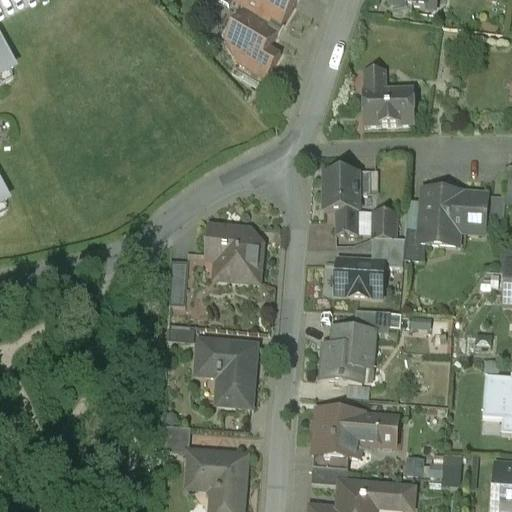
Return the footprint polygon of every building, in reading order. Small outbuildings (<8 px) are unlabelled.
[(235,0),(248,7),(242,17),(240,16),(234,27),(234,31),(234,32),(230,33),(224,44),(225,46),(238,68),(266,84),(281,59),(270,52),(300,0),(235,0)] [(390,0),(389,8),(435,14),(435,12),(431,12),(432,0),(390,0)] [(0,78),(7,75),(10,81),(11,80),(8,74),(12,72),(0,49),(0,78)] [(385,76),(363,76),(364,97),(386,96),(385,76)] [(364,97),(363,97),(364,131),(413,130),(412,96),(386,96),(364,97)] [(371,177),(359,177),(359,178),(359,200),(371,200),(371,177)] [(359,178),(324,178),(324,217),(336,217),(336,241),(358,241),(358,217),(359,217),(359,200),(359,178)] [(462,198),(424,196),(421,237),(420,251),(427,252),(444,253),(445,238),(485,241),(487,203),(462,201),(462,198)] [(396,218),(374,218),(373,246),(395,246),(396,218)] [(249,239),(209,235),(206,262),(209,263),(209,258),(224,259),(222,282),(218,282),(218,284),(256,288),(260,253),(249,239)] [(421,237),(407,236),(406,247),(404,267),(425,269),(427,252),(420,251),(421,237)] [(373,246),(372,270),(384,270),(384,274),(404,275),(404,267),(406,247),(395,246),(373,246)] [(511,257),(501,257),(500,280),(508,280),(508,272),(511,272),(511,257)] [(187,268),(169,268),(167,312),(183,312),(187,268)] [(372,270),(339,268),(337,302),(382,304),(384,274),(384,270),(372,270)] [(391,320),(356,318),(355,336),(376,338),(376,340),(388,342),(391,320)] [(195,335),(166,332),(166,347),(194,349),(195,335)] [(355,336),(334,335),(333,353),(324,352),(321,388),(362,393),(362,391),(359,390),(361,376),(372,377),(376,340),(376,338),(355,336)] [(255,352),(201,348),(197,380),(220,383),(218,412),(250,414),(255,352)] [(511,385),(486,384),(483,425),(503,427),(511,427),(511,385)] [(362,421),(318,417),(314,462),(318,462),(350,465),(353,465),(354,451),(395,454),(398,427),(362,424),(362,421)] [(511,427),(503,427),(502,440),(511,440),(511,427)] [(190,435),(163,433),(162,448),(189,450),(190,435)] [(242,511),(246,464),(188,459),(185,494),(219,497),(218,511),(242,511)] [(447,460),(447,492),(467,492),(467,460),(447,460)] [(350,465),(318,462),(317,476),(348,479),(350,465)] [(428,481),(428,465),(411,464),(411,481),(428,481)] [(317,476),(313,476),(312,492),(340,494),(346,495),(347,491),(348,479),(317,476)] [(511,511),(511,477),(496,476),(493,511),(511,511)] [(346,495),(340,494),(338,511),(412,511),(414,496),(347,491),(346,495)]
